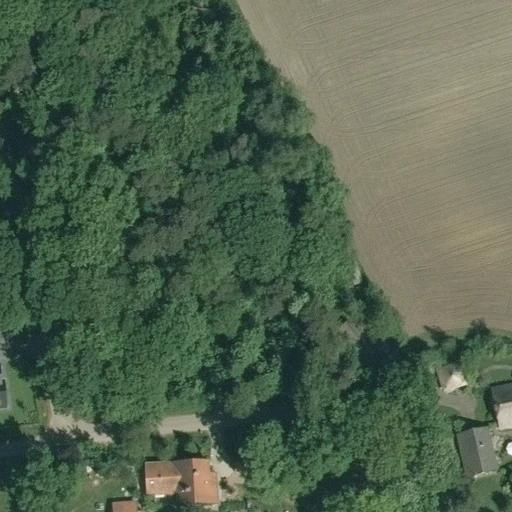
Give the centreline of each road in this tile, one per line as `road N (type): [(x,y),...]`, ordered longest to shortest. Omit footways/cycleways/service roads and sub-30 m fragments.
road 1 (residential): [(430,511),(398,439),(352,407),(103,434),(72,430)]
road 2 (residential): [(72,430),(61,414),(0,130)]
